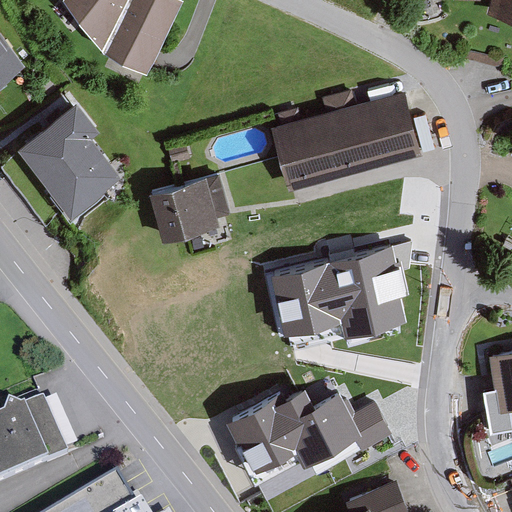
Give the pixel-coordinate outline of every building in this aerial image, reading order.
[(65,0),(105,51),(146,71),(152,60),(184,0),(65,0)] [(511,0),(491,0),(488,14),(511,19),(511,0)] [(0,86),(7,82),(5,79),(25,64),(0,29),(0,86)] [(469,36),(463,57),(502,67),(507,46),(469,36)] [(281,123),(271,126),(288,189),(423,154),(406,89),(355,103),(352,89),(323,97),(327,111),(300,118),(297,108),(278,113),(281,123)] [(77,99),(16,146),(70,217),(123,176),(92,136),(100,130),(77,99)] [(186,142),(168,147),(172,163),(190,158),(186,142)] [(231,212),(220,172),(148,192),(161,241),(220,224),(218,216),(231,212)] [(391,243),(270,273),(285,332),(341,318),(345,334),(410,318),(391,243)] [(484,388),(488,413),(511,409),(511,350),(489,355),(494,387),(484,388)] [(307,379),(229,418),(267,495),(401,429),(381,390),(357,402),(345,377),(314,392),(307,379)] [(57,400),(45,405),(67,454),(78,448),(57,400)] [(0,421),(0,488),(69,458),(67,454),(45,405),(44,402),(19,413),(9,409),(5,419),(0,421)] [(117,476),(57,511),(145,511),(143,508),(138,511),(117,476)] [(349,511),(409,511),(397,479),(344,499),(349,511)]
